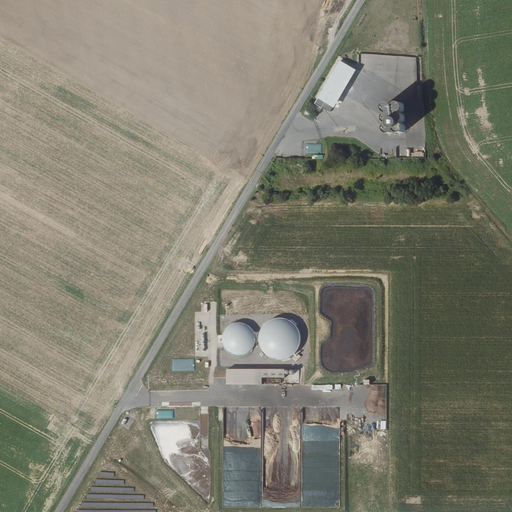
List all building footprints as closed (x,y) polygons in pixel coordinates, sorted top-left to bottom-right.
[(340,60),(315,103),(330,111),(333,106),(332,105),(353,68),(340,60)] [(405,124),(402,123),(405,121),(406,119),(406,117),(405,116),(404,114),(403,113),(401,113),(404,111),(405,108),(405,106),(403,103),(401,102),(398,103),(396,104),(395,106),(393,104),(392,103),(390,103),(388,103),(387,104),(385,106),(385,108),(385,109),(386,112),(388,113),(390,113),(386,115),(386,117),(385,118),(386,120),(386,121),(387,123),(390,124),(388,125),(387,126),(386,128),(386,131),(387,132),(390,134),(393,134),(395,133),(396,131),(396,130),(397,132),(400,133),(401,133),(403,133),(404,132),(406,130),(406,128),(406,127),(405,124)] [(322,153),(322,144),(306,143),(306,153),(322,153)] [(402,150),(397,150),(397,157),(410,158),(410,146),(402,146),(402,150)] [(272,358),(277,359),(282,360),(287,359),(291,357),(295,353),(298,349),(300,345),(301,340),(301,335),(299,330),(297,326),(293,322),(289,320),(284,318),(279,318),(274,319),(269,321),(265,324),(262,328),(260,333),(259,338),(260,343),(261,348),(264,352),(268,355),(272,358)] [(224,335),(223,339),(224,344),(226,348),(229,351),(233,354),(237,355),(242,355),(246,353),(250,351),(253,348),(254,343),(255,339),(254,335),(252,331),(249,327),(246,325),(241,324),(237,324),(232,325),(229,327),(226,331),(224,335)] [(286,378),(286,369),(227,369),(227,384),(261,384),(261,378),(286,378)] [(310,419),(316,419),(316,411),(329,411),(329,408),(306,407),(306,411),(311,411),(310,419)] [(424,440),(412,440),(412,445),(408,445),(408,451),(424,452),(424,440)] [(302,506),(339,506),(339,453),(328,453),(328,457),(321,457),(313,457),(313,456),(306,456),(306,454),(302,454),(302,506)]
